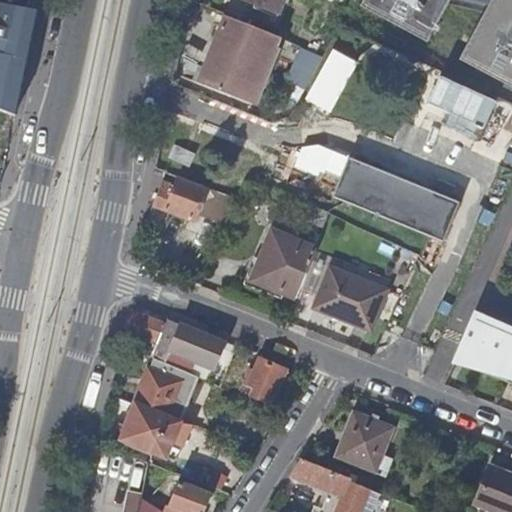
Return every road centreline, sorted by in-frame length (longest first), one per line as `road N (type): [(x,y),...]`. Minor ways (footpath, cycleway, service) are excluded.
road 1 (primary): [(101,272),(146,0)]
road 2 (residential): [(101,272),(338,366)]
road 3 (primary): [(40,511),(101,272)]
road 4 (primary): [(79,0),(31,241)]
road 5 (residential): [(338,366),(511,434)]
road 6 (residential): [(247,511),(338,366)]
road 7 (primary): [(31,241),(0,380)]
